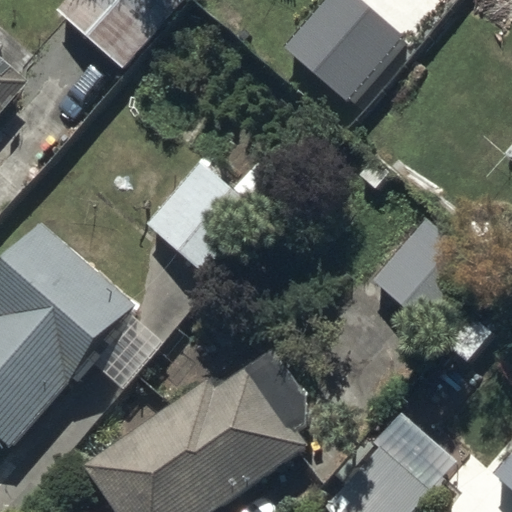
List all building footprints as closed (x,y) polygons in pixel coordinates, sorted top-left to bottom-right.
[(0,126),(25,97),(0,74),(0,126)] [(279,224),(205,167),(153,234),(227,291),(279,224)] [(502,281),(429,223),(378,287),(450,346),(502,281)] [(148,313),(46,231),(0,288),(0,436),(26,457),(77,394),(80,397),(148,313)] [(218,392),(96,472),(122,511),(236,511),(318,458),(308,443),(318,435),(317,412),(283,360),(223,400),(218,392)] [(434,511),(442,504),(390,454),(338,511),(434,511)] [(511,458),(494,479),(511,494),(511,458)]
